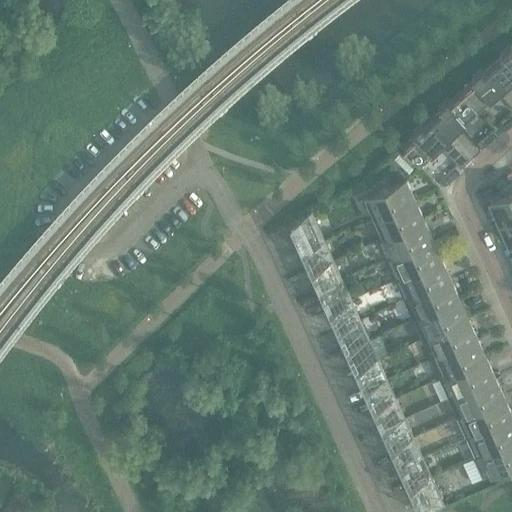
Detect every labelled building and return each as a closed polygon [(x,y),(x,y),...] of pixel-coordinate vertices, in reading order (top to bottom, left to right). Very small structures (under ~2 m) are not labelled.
[(503,56),(493,64),(511,86),(511,47),(510,45),(500,53),(503,56)] [(475,80),(462,90),(478,108),(498,91),(511,107),(511,86),(493,64),(484,72),(481,69),(472,77),(475,80)] [(432,118),(471,158),(480,149),(458,126),(478,108),(462,90),(450,101),(448,98),(439,107),(441,109),(432,118)] [(471,158),(432,118),(424,126),(421,124),(412,132),(415,135),(403,147),(420,164),(439,144),(461,167),(471,158)] [(490,202),(500,223),(511,217),(511,178),(498,185),(503,196),(490,202)] [(367,197),(376,217),(415,200),(406,179),(367,197)] [(377,239),(378,240),(424,219),(415,200),(376,217),(385,236),(377,239)] [(290,221),(303,250),(325,240),(312,211),(290,221)] [(511,244),(511,217),(500,223),(510,245),(511,244)] [(424,219),(378,240),(387,260),(433,239),(424,219)] [(387,260),(395,279),(442,259),(433,239),(387,260)] [(303,250),(312,270),(334,260),(325,240),(303,250)] [(451,278),(442,259),(395,279),(404,299),(451,278)] [(334,260),(312,270),(321,289),(343,280),(334,260)] [(460,298),(451,278),(404,299),(413,319),(460,298)] [(352,299),(343,280),(321,289),(330,309),(352,299)] [(469,318),(460,298),(413,319),(422,339),(469,318)] [(361,319),(352,299),(330,309),(339,329),(361,319)] [(422,339),(431,358),(478,337),(469,318),(422,339)] [(361,319),(339,329),(348,348),(370,339),(361,319)] [(478,337),(431,358),(440,378),(486,357),(478,337)] [(378,358),(370,339),(348,348),(357,368),(378,358)] [(495,377),(486,357),(440,378),(449,398),(495,377)] [(387,378),(378,358),(357,368),(366,388),(387,378)] [(449,398),(458,417),(504,397),(495,377),(449,398)] [(366,388),(375,407),(396,398),(387,378),(366,388)] [(458,417),(467,437),(511,416),(511,413),(504,397),(458,417)] [(396,398),(375,407),(384,427),(405,417),(396,398)] [(511,416),(467,437),(476,457),(511,440),(511,416)] [(405,417),(384,427),(392,447),(414,437),(405,417)] [(414,437),(392,447),(401,467),(423,457),(414,437)] [(511,440),(476,457),(476,458),(483,454),(492,474),(503,469),(505,473),(511,469),(511,440)] [(423,457),(401,467),(410,486),(432,477),(423,457)] [(432,477),(410,486),(421,511),(431,511),(445,506),(432,477)]
